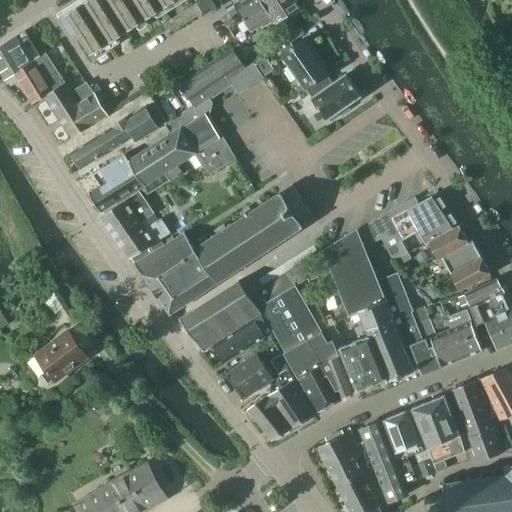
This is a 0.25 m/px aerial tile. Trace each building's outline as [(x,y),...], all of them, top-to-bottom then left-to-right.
[(83,0),(59,15),(70,33),(75,30),(90,54),(175,0),(83,0)] [(212,0),(201,0),(198,3),(203,12),(205,14),(217,7),(212,0)] [(247,0),(237,6),(236,7),(251,31),(254,30),(256,31),(264,26),(263,23),(273,17),(262,0),(247,0)] [(297,0),(262,0),(273,17),(279,13),(284,19),(302,7),(297,0)] [(198,3),(164,24),(169,33),(203,12),(198,3)] [(12,75),(41,56),(24,30),(0,46),(0,69),(5,79),(7,78),(7,79),(12,76),(12,75)] [(288,36),(276,44),(305,87),(329,72),(306,38),(294,46),(288,36)] [(233,50),(178,84),(192,106),(194,105),(197,108),(210,99),(233,83),(231,80),(231,79),(245,69),(233,50)] [(47,96),(66,84),(46,53),(41,56),(12,75),(12,76),(7,79),(12,86),(18,82),(33,104),(47,96)] [(265,77),(255,63),(231,80),(233,83),(240,93),(265,77)] [(334,83),(327,73),(306,87),(327,119),(329,117),(332,121),(343,113),(340,110),(362,95),(347,74),(334,83)] [(85,82),(71,91),(66,84),(47,96),(73,137),(113,111),(95,85),(92,87),(90,84),(88,85),(85,82)] [(145,185),(165,173),(170,181),(183,173),(179,165),(198,152),(212,173),(237,157),(224,136),(222,137),(208,114),(211,111),(213,103),(210,99),(197,108),(194,105),(192,106),(166,123),(172,133),(129,160),(145,185)] [(138,141),(166,123),(152,101),(71,152),(82,168),(134,135),(138,141)] [(96,192),(90,195),(102,212),(142,188),(150,195),(169,182),(164,175),(146,186),(145,185),(129,162),(120,167),(116,164),(96,177),(102,188),(96,192)] [(230,226),(223,231),(216,236),(214,235),(213,237),(213,238),(197,249),(219,283),(220,285),(222,283),(221,281),(236,271),(237,273),(239,272),(238,270),(239,269),(253,260),(254,262),(256,261),(255,259),(270,249),(271,251),(273,250),(271,248),(286,238),(288,240),(290,239),(289,237),(304,227),(305,229),(307,227),(306,225),(316,218),(314,214),(295,184),(283,192),(282,191),(280,192),(281,194),(267,203),(266,202),(264,203),(265,204),(250,214),(249,212),(247,214),(248,215),(232,225),(231,224),(230,225),(230,226)] [(102,213),(100,214),(131,258),(170,233),(161,219),(146,231),(141,222),(155,213),(139,190),(102,213)] [(426,242),(428,241),(459,224),(437,192),(408,207),(405,201),(358,228),(366,247),(382,238),(394,259),(396,258),(409,252),(403,240),(420,231),(426,242)] [(438,259),(443,257),(469,242),(469,241),(459,224),(428,241),(437,259),(438,259)] [(358,228),(323,247),(351,314),(360,310),(367,329),(394,319),(398,330),(416,322),(412,312),(412,311),(413,311),(398,273),(380,281),(366,247),(358,228)] [(186,232),(137,262),(172,313),(219,283),(197,249),(186,232)] [(443,257),(451,273),(482,256),(472,239),(469,241),(469,242),(443,257)] [(396,258),(400,266),(413,259),(409,252),(396,258)] [(482,256),(451,273),(461,292),(492,274),(482,256)] [(288,273),(290,276),(294,283),(298,280),(300,283),(310,277),(303,265),(288,273)] [(422,268),(415,272),(421,282),(428,278),(422,268)] [(205,350),(215,344),(256,317),(265,311),(243,278),(182,317),(205,350)] [(498,279),(467,293),(472,305),(474,304),(481,321),(485,318),(499,349),(511,342),(511,294),(509,289),(504,291),(498,279)] [(424,288),(430,301),(439,296),(433,284),(424,288)] [(319,413),(338,402),(356,392),(334,340),(330,342),(297,285),(264,304),(291,350),(285,353),(319,413)] [(465,357),(452,329),(438,335),(431,318),(429,318),(425,308),(412,312),(416,322),(421,333),(423,341),(431,338),(443,366),(465,357)] [(483,350),(467,308),(448,316),(453,328),(452,329),(465,357),(483,350)] [(256,317),(215,344),(226,362),(267,337),(256,317)] [(414,370),(398,330),(394,319),(367,329),(370,336),(387,379),(388,381),(414,370)] [(55,379),(88,356),(69,331),(37,354),(47,369),(41,373),(48,383),(54,378),(55,379)] [(423,341),(421,333),(410,338),(424,373),(443,366),(431,338),(423,341)] [(358,390),(387,379),(370,336),(341,348),(358,390)] [(259,354),(234,371),(250,395),(275,378),(259,354)] [(511,376),(507,368),(480,379),(502,420),(510,417),(511,420),(511,376)] [(274,441),(315,415),(290,369),(282,374),(285,379),(272,388),(275,392),(251,409),(274,441)] [(475,380),(453,389),(470,436),(494,428),(490,419),(494,418),(492,414),(495,413),(493,406),(487,402),(482,389),(479,390),(475,380)] [(461,435),(445,394),(414,408),(431,448),(461,435)] [(410,408),(382,419),(396,453),(424,442),(410,408)] [(380,420),(361,429),(390,501),(407,492),(380,420)] [(318,448),(338,487),(363,474),(364,473),(356,456),(361,454),(350,427),(343,430),(346,436),(318,448)] [(494,428),(470,436),(479,459),(503,452),(494,428)] [(466,451),(461,435),(431,448),(430,449),(435,463),(466,451)] [(409,456),(399,460),(407,482),(418,477),(409,456)] [(432,459),(419,464),(424,477),(437,472),(432,459)] [(148,462),(77,502),(82,511),(141,511),(168,498),(148,462)] [(448,478),(444,479),(444,482),(440,482),(440,486),(445,485),(446,494),(426,497),(427,511),(511,511),(511,464),(506,465),(507,473),(498,474),(497,471),(494,472),(494,475),(485,476),(485,473),(481,473),(481,476),(472,478),(472,475),(469,475),(469,478),(460,479),(459,477),(456,477),(457,480),(448,481),(448,478)] [(350,511),(382,511),(363,474),(338,487),(350,511)]
